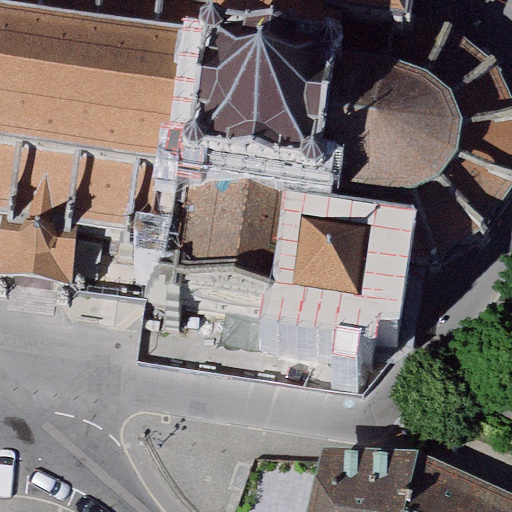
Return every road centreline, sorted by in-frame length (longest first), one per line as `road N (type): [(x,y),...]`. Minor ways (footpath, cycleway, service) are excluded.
road 1 (residential): [(511,279),(429,372),(366,427),(47,379)]
road 2 (residential): [(129,511),(47,379)]
